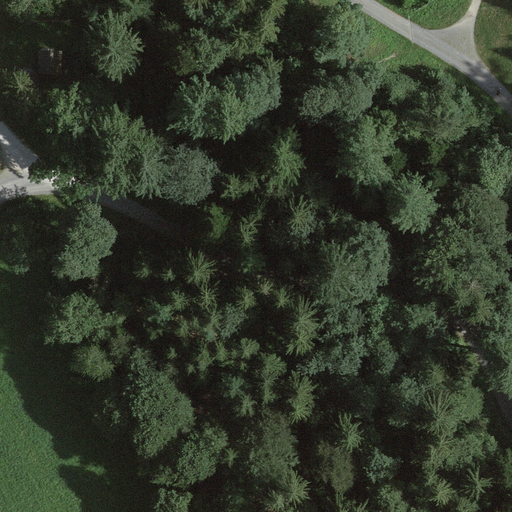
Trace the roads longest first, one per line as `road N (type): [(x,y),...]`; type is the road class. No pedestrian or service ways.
road 1 (track): [(511,410),(476,339),(440,299),(257,274),(108,199),(67,189),(19,188),(0,197)]
road 2 (track): [(357,0),(387,22),(447,39),(470,31),(487,0)]
